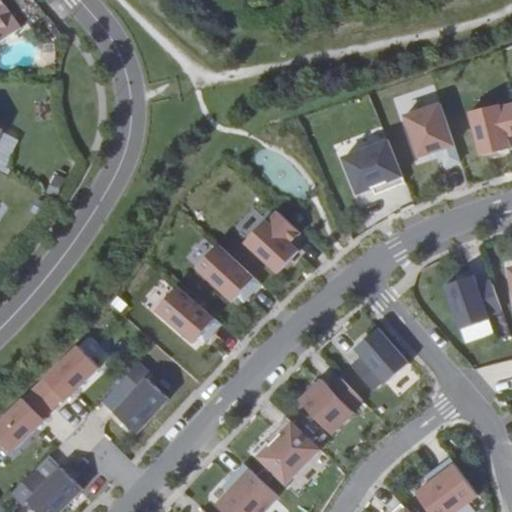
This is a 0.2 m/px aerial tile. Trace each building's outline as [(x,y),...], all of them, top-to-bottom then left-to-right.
[(8,13),(16,7),(10,0),(0,0),(0,49),(30,27),(22,17),(14,22),(8,13)] [(22,17),(16,7),(8,13),(14,22),(22,17)] [(440,104),(405,116),(419,159),(455,146),(440,104)] [(500,107),(471,114),(481,156),(510,148),(508,139),(511,137),(511,106),(501,110),(500,107)] [(351,152),(385,137),(380,126),(346,141),(351,152)] [(0,155),(11,133),(0,127),(0,155)] [(388,142),(342,161),(357,198),(403,179),(388,142)] [(267,223),(246,246),(282,278),(302,255),(291,245),(301,234),(279,214),(269,225),(267,223)] [(219,247),(197,272),(233,304),(255,280),(219,247)] [(473,275),(443,286),(459,333),(490,322),(488,317),(502,312),(490,279),(477,284),(473,275)] [(180,288),(158,312),(195,345),(216,320),(180,288)] [(387,380),(406,361),(375,330),(356,350),(362,356),(350,369),(369,388),(382,375),(387,380)] [(43,393),(40,395),(56,412),(68,399),(72,403),(105,367),(85,349),(43,393)] [(139,363),(116,388),(127,398),(113,413),(137,435),(168,401),(144,379),(150,373),(139,363)] [(301,401),(332,431),(352,411),(346,406),(356,396),(338,377),(327,388),(320,381),(301,401)] [(0,428),(0,444),(12,458),(47,427),(43,424),(56,412),(40,395),(0,428)] [(256,456),(285,484),(320,448),(292,420),(256,456)] [(416,491),(431,511),(456,511),(477,496),(453,463),(416,491)] [(36,471),(14,493),(24,503),(30,498),(43,511),(58,511),(84,486),(63,465),(46,481),(36,471)] [(213,502),(223,511),(261,511),(277,496),(247,467),(213,502)]
